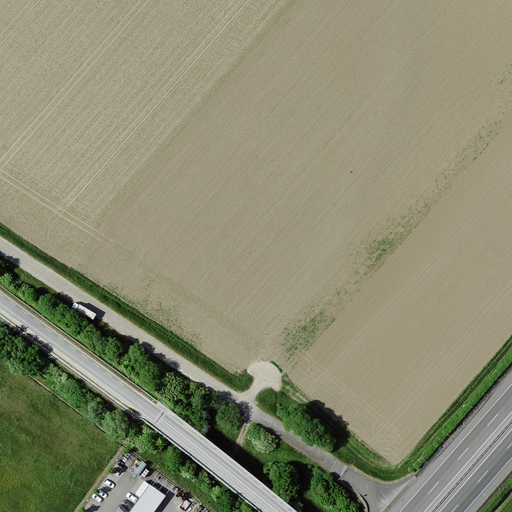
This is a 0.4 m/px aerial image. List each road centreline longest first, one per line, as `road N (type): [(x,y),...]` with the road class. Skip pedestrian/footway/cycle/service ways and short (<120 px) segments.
road 1 (unclassified): [(0,300),(277,511)]
road 2 (motorway): [(511,397),(412,511)]
